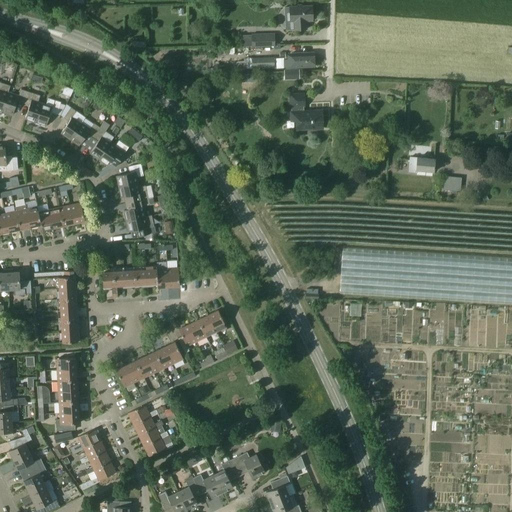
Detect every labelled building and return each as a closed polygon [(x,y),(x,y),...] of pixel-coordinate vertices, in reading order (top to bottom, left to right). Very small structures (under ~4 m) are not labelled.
[(312,21),(312,6),(289,7),(290,22),(293,22),(294,30),(306,30),(306,21),(312,21)] [(274,46),(274,35),(252,35),(252,47),(274,46)] [(284,68),(314,66),(314,53),(291,54),(290,54),(290,60),(287,60),(284,60),(284,68)] [(274,67),(274,68),(284,68),(284,60),(284,59),(274,59),(274,58),(244,59),(244,68),(274,67)] [(299,70),(285,70),(285,79),(299,79),(299,70)] [(0,110),(2,111),(8,92),(10,86),(0,82),(0,110)] [(8,92),(2,111),(13,115),(17,101),(23,103),(27,91),(21,89),(19,96),(8,92)] [(27,91),(23,103),(30,105),(25,119),(36,122),(42,103),(38,102),(40,96),(27,91)] [(291,108),(291,112),(291,121),(296,121),(296,125),(296,130),(323,129),(322,111),(304,112),(304,107),(305,107),(304,93),(289,94),(289,108),(291,108)] [(61,102),(54,100),(48,98),(46,105),(42,103),(36,122),(46,126),(51,112),(57,114),(61,102)] [(69,121),(61,133),(70,139),(81,123),(85,117),(76,111),(71,107),(64,118),(69,121)] [(113,122),(121,126),(124,120),(116,116),(113,122)] [(98,141),(90,153),(99,159),(110,143),(114,137),(105,131),(110,125),(104,121),(100,127),(100,128),(92,138),(98,141)] [(81,123),(70,139),(79,146),(87,134),(92,138),(100,128),(94,123),(90,129),(81,123)] [(110,143),(99,159),(108,166),(110,162),(116,166),(121,159),(125,153),(129,147),(119,141),(115,146),(110,143)] [(5,144),(0,144),(0,171),(13,170),(12,158),(6,158),(5,144)] [(416,173),(416,170),(433,172),(434,160),(410,157),(408,172),(416,173)] [(128,167),(130,173),(116,176),(118,187),(138,183),(136,177),(143,175),(141,164),(128,167)] [(19,185),(26,184),(24,176),(17,177),(19,185)] [(461,178),(444,176),(443,190),(460,192),(461,178)] [(7,183),(8,188),(19,185),(17,177),(10,179),(11,182),(7,183)] [(320,189),(320,178),(310,178),(310,188),(312,188),(312,191),(317,191),(317,189),(320,189)] [(126,203),(148,198),(145,186),(139,187),(138,183),(118,187),(121,198),(125,197),(126,203)] [(66,190),(65,185),(59,187),(61,197),(68,195),(67,190),(66,190)] [(21,188),(23,193),(24,198),(31,197),(28,186),(21,188)] [(83,213),(90,212),(86,195),(78,197),(80,203),(69,205),(74,224),(84,221),(83,213)] [(127,209),(124,210),(126,221),(145,217),(143,206),(150,205),(148,198),(126,203),(127,209)] [(25,204),(15,207),(16,211),(20,230),(30,227),(26,208),(25,204)] [(59,207),(63,226),(74,224),(69,205),(59,207)] [(30,227),(41,225),(38,212),(37,206),(26,208),(30,227)] [(48,210),(53,228),(63,226),(59,207),(48,210)] [(53,228),(48,210),(38,212),(41,225),(42,231),(53,228)] [(5,213),(9,232),(20,230),(16,211),(5,213)] [(0,233),(9,232),(5,213),(0,214),(0,233)] [(145,217),(126,221),(128,232),(132,231),(133,238),(144,235),(156,232),(152,216),(145,217)] [(178,267),(167,268),(168,287),(179,287),(178,267)] [(157,288),(168,287),(167,268),(156,269),(157,284),(157,288)] [(12,269),(8,270),(9,290),(15,289),(15,295),(25,295),(25,294),(31,293),(30,280),(19,281),(19,272),(12,272),(12,269)] [(157,284),(156,269),(102,272),(103,287),(111,286),(112,297),(117,297),(117,286),(157,284)] [(0,290),(9,290),(8,270),(3,270),(3,273),(0,272),(0,290)] [(69,271),(64,271),(65,277),(62,277),(58,277),(62,343),(78,342),(74,271),(69,271)] [(208,315),(216,332),(226,327),(218,310),(208,315)] [(198,320),(206,337),(216,332),(208,315),(198,320)] [(188,324),(197,341),(206,337),(198,320),(188,324)] [(197,341),(188,324),(179,329),(182,336),(178,338),(185,353),(189,351),(187,346),(197,341)] [(165,347),(173,364),(183,359),(175,342),(165,347)] [(237,351),(234,347),(229,350),(227,346),(224,348),(225,351),(227,356),(234,353),(237,351)] [(155,351),(163,368),(173,364),(165,347),(155,351)] [(227,356),(225,351),(223,347),(217,350),(222,359),(227,356)] [(145,356),(154,373),(163,368),(155,351),(145,356)] [(206,360),(208,365),(214,362),(211,354),(204,357),(206,360)] [(25,366),(34,365),(34,355),(25,355),(25,366)] [(136,360),(144,378),(154,373),(145,356),(136,360)] [(57,370),(76,369),(75,358),(56,359),(57,370)] [(126,365),(134,382),(144,378),(136,360),(126,365)] [(0,379),(9,378),(8,369),(12,368),(11,362),(0,362),(0,379)] [(134,382),(126,365),(116,370),(124,387),(134,382)] [(57,381),(77,380),(76,369),(57,370),(57,381)] [(9,378),(0,379),(0,389),(10,389),(9,378)] [(77,380),(57,381),(58,392),(77,390),(77,380)] [(10,389),(0,389),(0,405),(18,405),(17,398),(10,399),(10,389)] [(77,390),(58,392),(59,402),(78,401),(77,390)] [(78,401),(59,402),(60,413),(79,412),(78,401)] [(43,403),(38,404),(38,406),(35,406),(36,415),(44,414),(43,403)] [(0,422),(12,422),(19,421),(18,411),(18,405),(0,405),(0,422)] [(150,416),(151,417),(158,414),(156,409),(149,413),(145,405),(128,413),(133,424),(150,416)] [(76,430),(75,423),(79,423),(79,412),(60,413),(60,419),(56,419),(57,431),(76,430)] [(155,426),(156,428),(162,425),(163,424),(161,420),(154,424),(151,417),(150,416),(133,424),(138,435),(155,426)] [(270,420),(269,430),(278,431),(279,421),(270,420)] [(13,432),(12,422),(0,422),(0,433),(3,433),(4,436),(13,435),(13,432)] [(155,426),(138,435),(144,446),(161,437),(161,439),(169,435),(167,431),(165,432),(162,425),(156,428),(155,426)] [(74,446),(70,448),(73,454),(84,449),(83,448),(101,439),(95,428),(78,437),(81,442),(74,446)] [(56,443),(73,439),(71,432),(54,436),(56,443)] [(28,444),(26,444),(25,443),(32,440),(29,434),(25,437),(25,436),(9,442),(12,449),(9,451),(14,460),(30,452),(31,450),(28,444)] [(161,437),(144,446),(149,457),(166,449),(166,450),(174,446),(172,442),(165,445),(161,439),(161,437)] [(101,439),(83,448),(84,449),(87,456),(80,459),(82,463),(89,460),(89,459),(106,450),(101,439)] [(52,448),(59,458),(63,456),(56,445),(52,448)] [(89,459),(89,460),(92,467),(85,470),(87,474),(88,474),(94,471),(94,469),(111,461),(106,450),(89,459)] [(30,452),(14,460),(18,470),(21,475),(37,467),(39,466),(43,464),(41,458),(34,462),(30,452)] [(247,452),(240,455),(229,461),(237,477),(249,471),(253,478),(265,472),(256,454),(250,457),(247,452)] [(91,481),(92,485),(100,481),(100,480),(116,472),(111,461),(94,469),(94,471),(88,474),(91,480),(90,480),(91,481)] [(214,475),(222,493),(233,488),(230,481),(237,477),(229,461),(221,464),(224,470),(214,475)] [(44,482),(40,473),(46,470),(43,464),(39,466),(37,467),(21,475),(24,480),(23,481),(28,490),(44,482)] [(270,482),(273,489),(266,492),(270,503),(289,496),(285,485),(290,483),(286,472),(279,475),(280,478),(270,482)] [(193,478),(201,494),(208,491),(212,498),(222,493),(214,475),(204,480),(201,474),(193,478)] [(148,479),(152,488),(160,484),(155,475),(148,479)] [(178,492),(187,510),(198,504),(195,497),(201,494),(193,478),(186,481),(189,487),(178,492)] [(30,495),(21,499),(23,503),(48,492),(48,491),(54,489),(49,480),(44,482),(28,490),(30,495)] [(90,480),(80,485),(82,490),(92,485),(91,481),(90,480)] [(32,499),(23,503),(25,508),(34,503),(37,509),(32,511),(33,511),(47,511),(60,506),(57,499),(53,489),(48,491),(48,492),(32,499)] [(166,511),(173,508),(175,511),(181,511),(187,510),(178,492),(168,496),(166,491),(158,495),(166,511)] [(281,511),(301,511),(298,505),(297,505),(293,494),(289,496),(270,503),(273,511),(280,511),(282,511),(281,511)] [(107,501),(107,507),(107,511),(131,511),(132,507),(119,507),(119,501),(107,501)]
